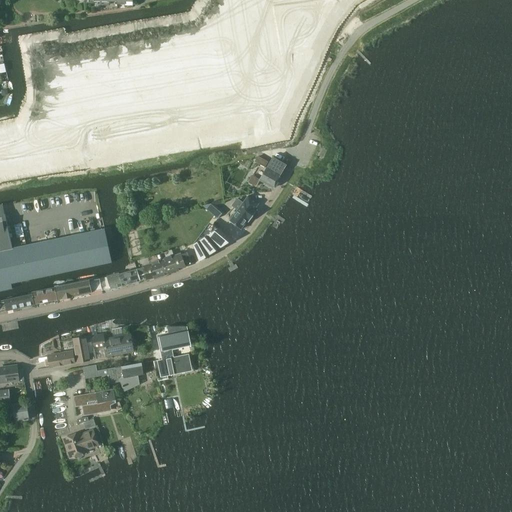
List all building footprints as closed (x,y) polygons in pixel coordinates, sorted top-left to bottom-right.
[(324,29),(337,41),(347,30),(334,18),(324,29)] [(293,29),(296,44),(323,39),(320,24),(293,29)] [(258,156),(254,162),(259,164),(265,167),(268,162),(258,156)] [(273,186),(286,164),(273,156),(260,179),(273,186)] [(248,196),(235,213),(232,214),(230,217),(230,220),(229,221),(241,230),(247,221),(249,222),(257,211),(255,209),(259,204),(248,196)] [(208,210),(220,215),(222,209),(211,204),(208,210)] [(139,215),(146,217),(149,208),(142,206),(139,215)] [(112,261),(105,228),(104,228),(12,248),(5,213),(0,213),(0,290),(11,288),(12,286),(11,283),(112,261)] [(193,214),(179,221),(183,228),(197,221),(193,215),(193,214)] [(149,219),(134,222),(136,231),(151,228),(149,219)] [(212,232),(194,244),(196,253),(195,257),(197,258),(198,259),(203,255),(205,257),(203,258),(204,258),(220,248),(219,247),(218,248),(217,246),(223,242),(212,232)] [(165,260),(162,261),(167,274),(168,274),(179,270),(186,267),(185,266),(191,264),(187,252),(181,255),(181,254),(172,257),(171,255),(164,258),(165,260)] [(143,267),(137,269),(140,281),(146,279),(147,280),(154,278),(154,279),(165,275),(167,274),(162,261),(159,262),(159,260),(152,262),(152,264),(143,266),(143,267)] [(107,277),(100,279),(103,290),(110,289),(111,289),(139,281),(140,281),(137,269),(136,268),(133,269),(119,273),(119,272),(107,275),(107,277)] [(100,279),(55,289),(57,300),(64,298),(64,299),(72,297),(92,292),(101,290),(102,291),(103,290),(100,279)] [(55,289),(32,294),(34,305),(57,300),(55,289)] [(31,293),(0,300),(0,310),(34,306),(34,305),(32,294),(31,293)] [(104,338),(103,333),(97,334),(95,327),(91,328),(92,335),(93,335),(95,347),(105,345),(106,355),(132,351),(129,333),(104,338)] [(163,357),(155,359),(159,377),(169,375),(168,371),(187,367),(184,352),(173,355),(172,348),(188,345),(187,341),(185,332),(183,332),(182,328),(167,327),(167,333),(163,334),(163,337),(160,337),(162,347),(161,347),(163,357)] [(77,362),(90,360),(94,360),(90,336),(74,339),(77,362)] [(75,363),(74,360),(72,351),(48,355),(50,367),(75,363)] [(96,364),(83,366),(85,379),(108,374),(109,383),(119,381),(124,389),(139,382),(138,375),(144,374),(142,362),(97,370),(96,364)] [(17,366),(0,367),(0,382),(18,380),(17,366)] [(107,400),(115,398),(114,388),(96,391),(96,392),(86,394),(74,396),(75,405),(84,404),(86,412),(108,408),(107,400)] [(0,402),(10,401),(9,390),(0,390),(0,402)] [(14,408),(15,421),(29,419),(27,401),(8,403),(8,408),(14,408)] [(88,451),(100,446),(94,429),(82,434),(81,431),(62,437),(69,459),(89,452),(88,451)]
